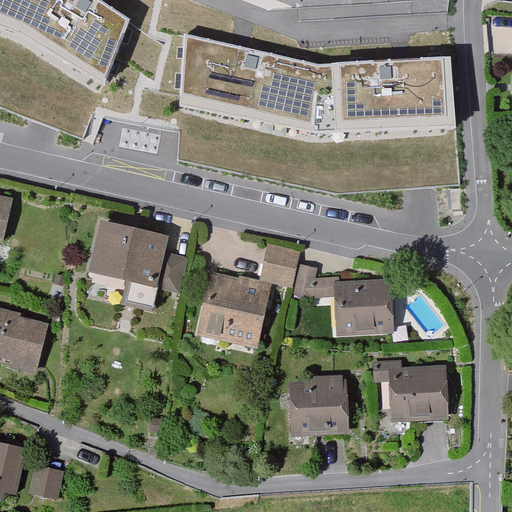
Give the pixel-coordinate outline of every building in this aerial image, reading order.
[(0,0),(0,24),(20,32),(104,84),(129,18),(100,0),(0,0)] [(184,35),(179,105),(317,130),(456,126),(451,56),(402,60),(320,66),(240,48),(184,35)] [(16,203),(0,199),(0,252),(4,254),(16,203)] [(166,246),(100,231),(89,281),(177,300),(184,269),(162,264),(166,246)] [(297,291),(304,257),(274,250),(266,287),(215,276),(201,339),(262,352),(276,286),(297,291)] [(309,273),(302,292),(302,301),(335,301),(335,338),(400,339),(400,292),(392,292),(392,289),(346,289),(346,285),(321,285),(321,274),(309,273)] [(58,330),(0,312),(0,366),(43,380),(58,330)] [(408,366),(378,366),(378,388),(396,388),(396,427),(451,427),(451,373),(408,373),(408,366)] [(310,387),(294,387),(295,440),(353,440),(352,379),(310,380),(310,387)] [(24,449),(0,443),(0,494),(14,497),(24,449)] [(64,473),(36,466),(30,492),(58,499),(64,473)]
